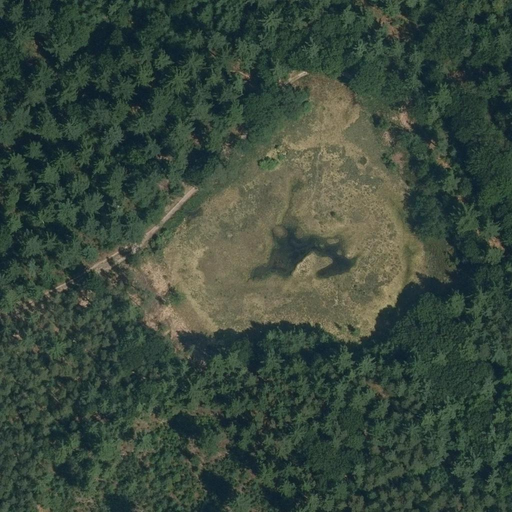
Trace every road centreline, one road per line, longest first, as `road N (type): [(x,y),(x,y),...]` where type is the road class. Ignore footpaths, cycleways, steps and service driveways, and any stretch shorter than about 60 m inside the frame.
road 1 (track): [(452,82),(408,103),(308,72),(223,150)]
road 2 (track): [(223,150),(176,201),(98,262)]
road 3 (track): [(452,82),(511,204)]
